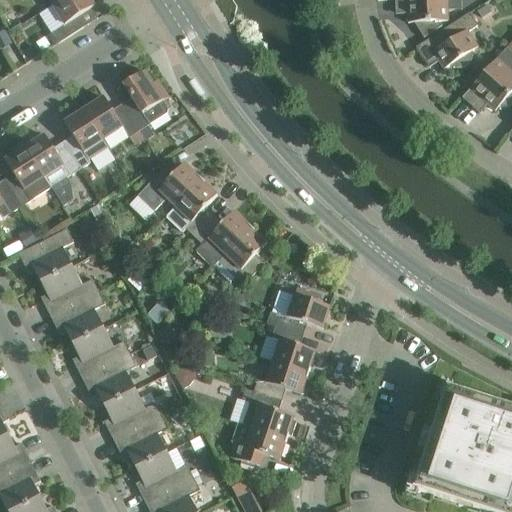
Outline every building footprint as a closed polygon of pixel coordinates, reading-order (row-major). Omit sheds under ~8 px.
[(61,0),(52,6),(38,15),(50,35),(47,37),(54,47),(60,43),(68,38),(83,28),(77,18),(92,9),(94,7),(93,5),(95,4),(92,0),(61,0)] [(446,0),(394,0),(395,15),(407,15),(408,24),(414,23),(423,39),(442,27),(442,26),(441,23),(448,22),(446,0)] [(490,4),(478,12),(484,22),(496,14),(490,4)] [(469,14),(416,48),(429,69),(439,62),(444,70),(450,66),(453,68),(456,69),(460,69),(464,68),(467,66),(470,63),(471,59),(472,56),(472,52),(478,48),(468,33),(477,27),(469,14)] [(511,53),(506,49),(462,98),(480,115),(488,106),(495,112),(499,107),(503,107),(507,107),(510,106),(511,104),(511,53)] [(144,72),(123,86),(132,98),(135,103),(125,109),(139,132),(144,139),(145,142),(154,136),(148,127),(167,114),(168,110),(163,102),(168,99),(157,81),(152,85),(144,72)] [(85,110),(84,111),(103,140),(122,128),(129,139),(139,132),(125,109),(115,116),(112,111),(104,98),(94,105),(92,103),(84,108),(85,110)] [(66,122),(64,123),(73,137),(75,141),(65,147),(80,170),(90,163),(89,161),(91,160),(98,172),(115,161),(108,149),(103,140),(84,111),(75,117),(73,115),(65,120),(66,122)] [(139,132),(129,139),(133,145),(144,139),(139,132)] [(33,140),(24,146),(26,148),(25,149),(44,178),(50,189),(52,188),(64,208),(74,201),(71,185),(67,179),(70,177),(80,170),(65,147),(56,154),(53,149),(44,136),(34,143),(33,140)] [(6,161),(5,161),(16,179),(6,185),(21,208),(31,202),(50,189),(44,178),(25,149),(16,154),(15,152),(5,158),(6,161)] [(144,190),(137,197),(153,213),(160,206),(166,199),(175,208),(201,181),(184,165),(169,181),(160,173),(144,190)] [(175,208),(166,217),(182,233),(185,230),(194,238),(210,220),(202,212),(217,196),(201,181),(175,208)] [(0,216),(3,220),(21,208),(6,185),(0,189),(0,216)] [(210,220),(194,238),(202,246),(196,253),(212,269),(213,267),(218,262),(225,255),(250,228),(234,212),(223,224),(219,228),(210,220)] [(33,227),(19,235),(27,249),(27,250),(43,240),(43,239),(35,226),(33,227)] [(218,262),(213,267),(230,284),(235,278),(244,286),(260,268),(251,260),(256,256),(267,244),(250,228),(225,255),(218,262)] [(41,283),(72,267),(63,249),(73,243),(67,230),(18,255),(28,274),(35,271),(41,283)] [(41,299),(50,318),(99,293),(92,280),(82,286),(72,267),(41,283),(47,295),(41,299)] [(267,324),(267,325),(270,326),(275,327),(298,335),(301,323),(307,325),(322,330),(330,308),(317,304),(319,296),(296,289),(294,296),(294,297),(279,292),(272,313),(271,313),(267,324)] [(66,333),(72,345),(104,329),(94,311),(105,305),(99,293),(50,318),(60,336),(66,333)] [(235,295),(233,296),(233,297),(236,313),(244,312),(242,294),(235,295)] [(212,325),(211,337),(226,338),(226,325),(212,325)] [(172,326),(158,333),(164,345),(178,338),(172,326)] [(275,327),(271,339),(279,341),(272,363),(308,374),(315,352),(294,346),(298,335),(275,327)] [(72,361),(82,380),(130,355),(124,342),(113,348),(104,329),(72,345),(79,358),(72,361)] [(98,395),(104,407),(135,391),(126,373),(137,367),(130,355),(82,380),(91,398),(98,395)] [(257,381),(253,393),(276,400),(280,389),(301,396),(308,374),(272,363),(265,384),(257,381)] [(176,370),(173,374),(182,392),(189,388),(193,383),(196,376),(176,370)] [(245,390),(241,401),(250,404),(243,425),(251,428),(287,440),(288,436),(292,437),(296,423),(292,421),(294,418),(273,411),(276,400),(253,393),(245,390)] [(511,511),(511,411),(448,390),(416,490),(483,511),(511,511)] [(104,423),(113,442),(162,417),(156,404),(145,410),(135,391),(104,407),(110,420),(104,423)] [(0,440),(9,436),(2,424),(9,421),(0,403),(0,440)] [(129,457),(136,469),(167,453),(158,435),(168,429),(162,417),(113,442),(123,461),(129,457)] [(235,445),(231,458),(232,458),(236,460),(235,462),(247,466),(248,464),(255,466),(258,454),(279,461),(287,440),(251,428),(245,448),(235,445)] [(9,436),(0,440),(0,479),(31,464),(21,445),(15,448),(9,436)] [(142,482),(135,485),(145,504),(194,479),(187,467),(176,472),(167,453),(136,469),(142,482)] [(40,483),(31,464),(0,479),(0,496),(7,511),(12,511),(40,498),(34,486),(40,483)] [(260,511),(243,477),(229,484),(243,511),(260,511)] [(196,511),(189,497),(200,492),(194,479),(145,504),(149,511),(196,511)] [(40,498),(12,511),(55,511),(53,507),(46,510),(40,498)]
